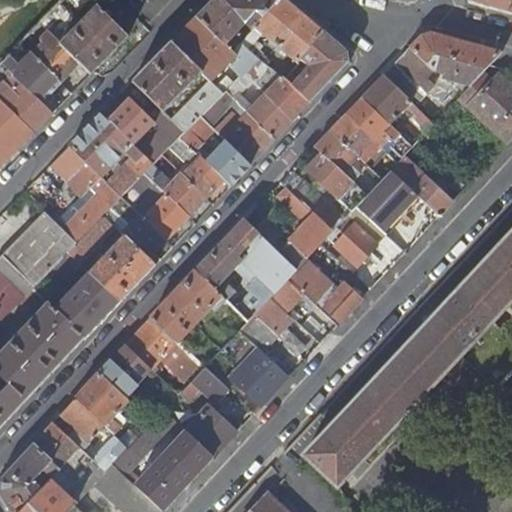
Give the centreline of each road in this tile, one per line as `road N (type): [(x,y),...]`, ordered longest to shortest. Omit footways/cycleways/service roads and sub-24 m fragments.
road 1 (residential): [(0,452),(409,22)]
road 2 (residential): [(511,170),(205,511)]
road 3 (residential): [(188,0),(0,190)]
